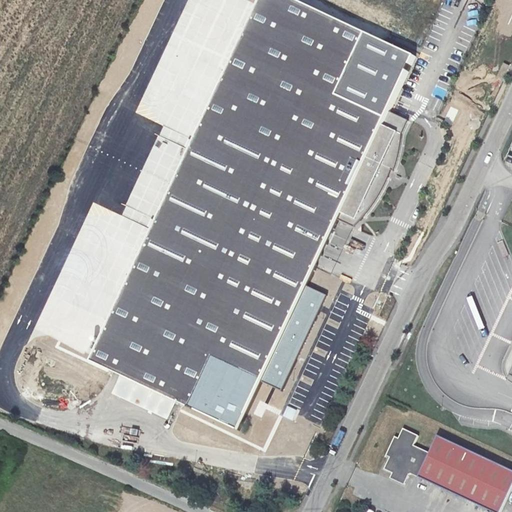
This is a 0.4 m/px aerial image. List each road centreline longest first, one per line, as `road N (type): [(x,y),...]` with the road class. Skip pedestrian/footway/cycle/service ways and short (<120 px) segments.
road 1 (unclassified): [(511,100),(311,511)]
road 2 (residential): [(201,511),(0,426)]
